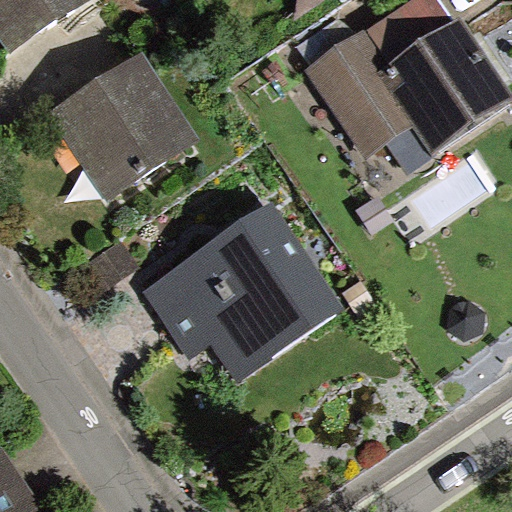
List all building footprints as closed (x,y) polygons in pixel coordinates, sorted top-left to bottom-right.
[(89,0),(0,0),(0,26),(15,50),(83,4),(89,0)] [(303,0),(303,8),(317,0),(303,0)] [(371,36),(311,76),(368,162),(417,129),(434,155),(511,103),(511,92),(463,18),(390,66),(371,36)] [(143,50),(48,111),(109,203),(203,142),(143,50)] [(272,207),(152,290),(196,354),(216,339),(243,378),(343,310),(272,207)] [(87,262),(100,284),(132,266),(119,244),(87,262)] [(4,454),(0,456),(0,511),(33,511),(40,508),(4,454)]
